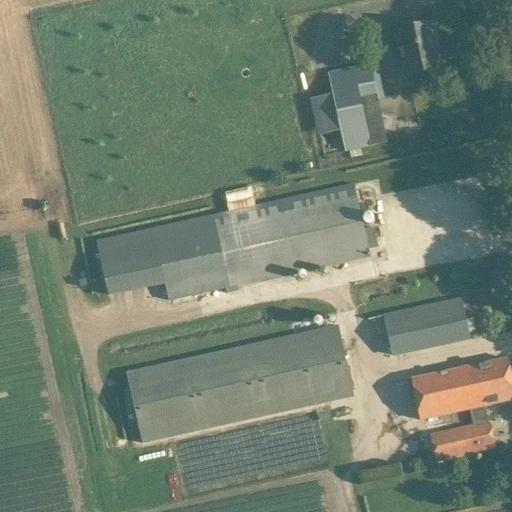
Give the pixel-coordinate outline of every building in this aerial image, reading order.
[(440,68),(430,24),(398,32),(408,75),(440,68)] [(370,147),(360,99),(378,95),(372,69),(371,64),(328,74),(333,96),(341,133),(345,153),(349,152),(361,150),(370,147)] [(228,212),(153,229),(166,284),(170,301),(197,295),(227,289),(227,292),(238,290),(238,286),(370,257),(369,249),(364,229),(364,228),(360,211),(356,190),(354,185),(354,184),(256,206),(254,198),(253,198),(228,204),(227,204),(228,212)] [(376,315),(385,357),(465,340),(456,298),(376,315)] [(339,328),(302,336),(127,375),(143,445),(355,398),(339,328)] [(474,429),(470,430),(430,437),(435,463),(496,450),(490,422),(489,422),(485,407),(511,401),(511,378),(508,359),(412,380),(420,420),(470,410),(474,429)]
